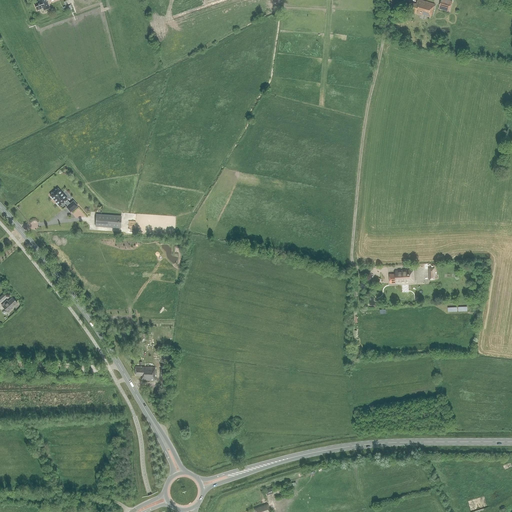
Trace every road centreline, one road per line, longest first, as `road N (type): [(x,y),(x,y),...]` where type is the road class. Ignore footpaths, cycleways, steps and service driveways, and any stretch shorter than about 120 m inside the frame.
road 1 (primary): [(144,408),(96,328),(0,207)]
road 2 (primary): [(297,455),(395,442),(511,442)]
road 3 (track): [(0,496),(112,501),(129,511)]
